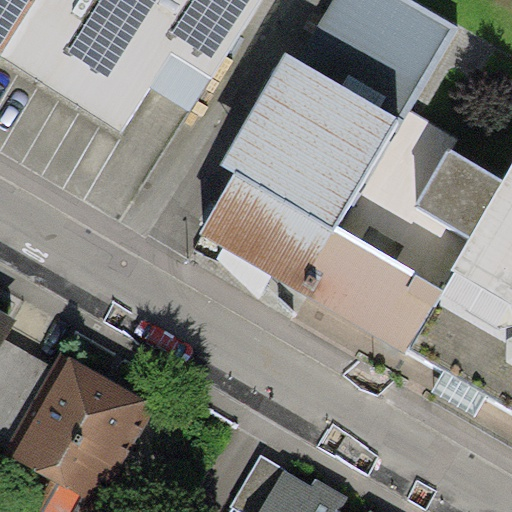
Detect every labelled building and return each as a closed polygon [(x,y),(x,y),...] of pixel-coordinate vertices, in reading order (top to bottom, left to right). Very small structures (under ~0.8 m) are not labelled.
[(0,0),(0,52),(127,132),(174,56),(85,0),(0,0)] [(85,0),(174,56),(210,76),(261,0),(85,0)] [(460,30),(408,0),(344,0),(204,234),(511,413),(511,168),(504,183),(408,126),(460,30)] [(15,326),(0,317),(0,351),(5,343),(15,326)] [(0,403),(27,354),(5,343),(0,351),(0,403)] [(55,370),(27,354),(0,403),(27,419),(55,370)] [(95,511),(156,411),(64,356),(55,370),(27,419),(8,450),(48,474),(43,483),(56,490),(42,511),(95,511)] [(287,469),(263,455),(230,505),(241,511),(267,511),(293,486),(287,469)] [(338,511),(293,486),(267,511),(338,511)]
